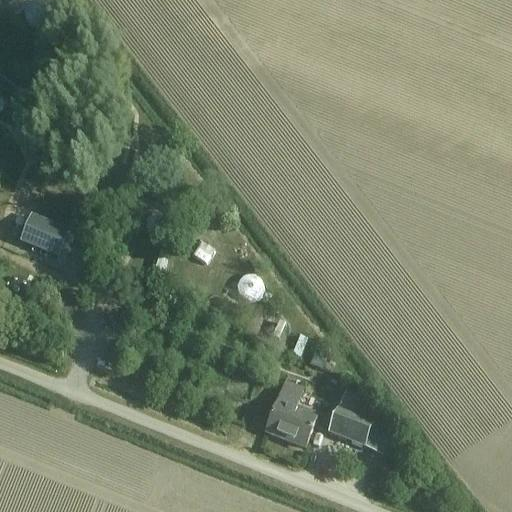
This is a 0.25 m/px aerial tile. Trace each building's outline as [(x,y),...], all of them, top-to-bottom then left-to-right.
[(20,86),(3,125),(21,133),(38,94),(20,86)] [(58,262),(69,235),(32,220),(21,246),(58,262)] [(202,260),(203,240),(192,239),(191,260),(202,260)] [(242,290),(240,275),(218,277),(220,293),(242,290)] [(316,356),(310,369),(321,373),(326,360),(316,356)] [(305,451),(317,421),(295,412),(303,392),(287,385),(266,435),(305,451)] [(338,413),(329,437),(377,456),(382,458),(391,435),(393,430),(377,409),(345,396),(338,413)]
